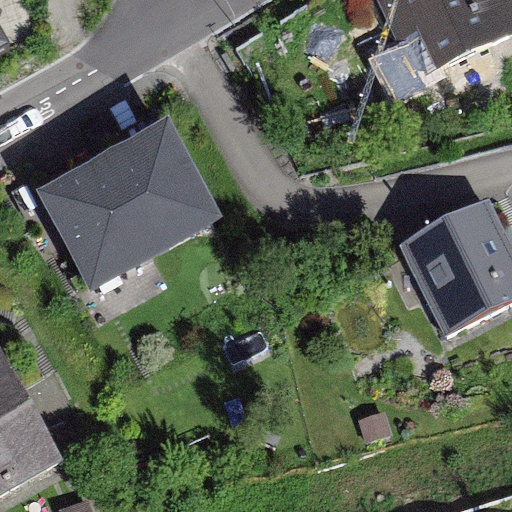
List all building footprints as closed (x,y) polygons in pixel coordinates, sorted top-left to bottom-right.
[(511,0),(380,0),(420,81),(511,36),(511,0)] [(0,64),(12,58),(0,32),(0,64)] [(226,217),(169,114),(37,187),(94,290),(226,217)] [(511,241),(492,202),(404,246),(450,337),(511,305),(511,241)] [(2,345),(0,346),(0,498),(68,459),(2,345)]
